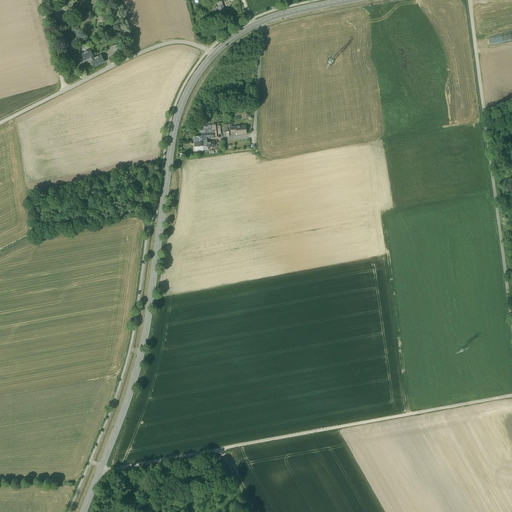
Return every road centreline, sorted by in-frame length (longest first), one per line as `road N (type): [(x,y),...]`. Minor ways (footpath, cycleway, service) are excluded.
road 1 (secondary): [(213,55),(191,83),(172,134),(142,350),(101,467)]
road 2 (unclassified): [(511,395),(101,467)]
road 3 (unclassified): [(511,329),(468,0)]
road 4 (unclassified): [(65,89),(161,43),(183,41),(213,55)]
road 5 (unclassified): [(260,22),(252,147)]
